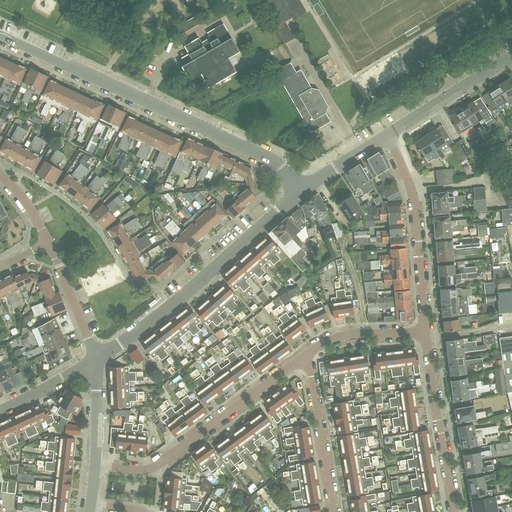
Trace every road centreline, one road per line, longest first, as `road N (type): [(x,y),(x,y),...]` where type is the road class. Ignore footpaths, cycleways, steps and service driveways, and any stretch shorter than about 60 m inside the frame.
road 1 (residential): [(302,191),(260,154),(0,35)]
road 2 (residential): [(94,359),(302,191)]
road 3 (residential): [(306,354),(156,466),(93,466)]
road 4 (residential): [(425,333),(411,193),(385,135)]
road 5 (residential): [(454,511),(425,333)]
road 6 (residential): [(333,511),(306,354)]
road 7 (residential): [(385,135),(511,55)]
road 8 (residential): [(94,359),(47,242)]
road 9 (residential): [(306,354),(337,338),(425,333)]
